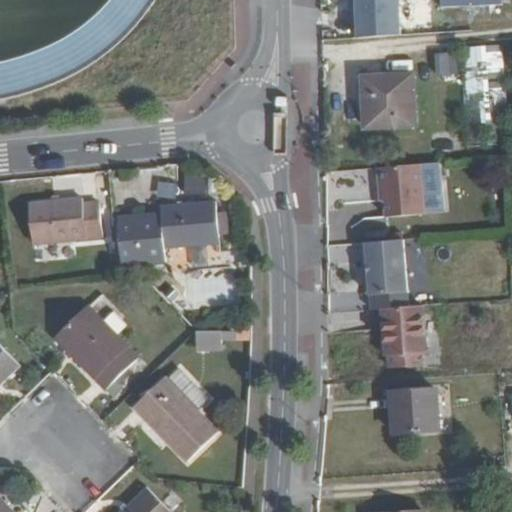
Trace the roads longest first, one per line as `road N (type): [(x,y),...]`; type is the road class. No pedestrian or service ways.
road 1 (tertiary): [(275,511),(283,250),(260,157)]
road 2 (residential): [(225,128),(0,157)]
